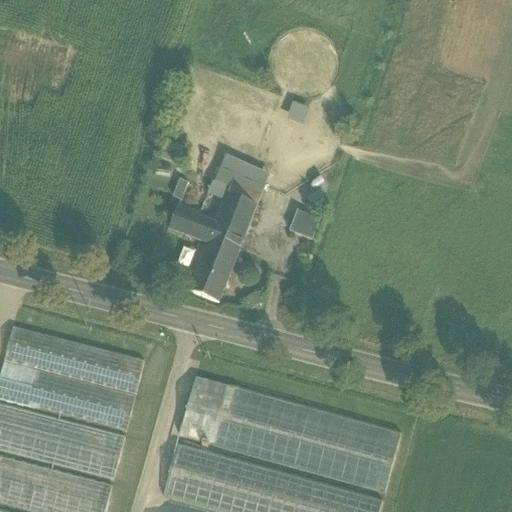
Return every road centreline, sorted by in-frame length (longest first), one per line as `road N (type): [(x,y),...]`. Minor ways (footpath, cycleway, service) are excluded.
road 1 (tertiary): [(511,397),(413,379),(0,271)]
road 2 (track): [(189,321),(136,511)]
